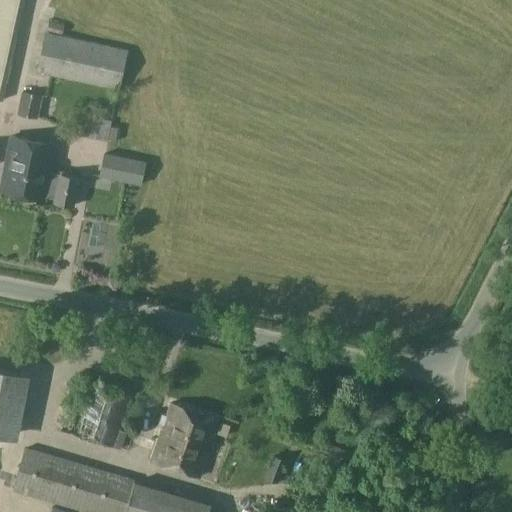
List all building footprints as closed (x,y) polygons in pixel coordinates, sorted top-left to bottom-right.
[(0,0),(0,100),(0,101),(23,0),(0,0)] [(36,73),(54,77),(119,91),(127,51),(44,34),(36,73)] [(40,94),(21,90),(16,113),(37,117),(40,94)] [(107,139),(110,120),(84,116),(80,134),(107,139)] [(50,174),(54,146),(11,137),(1,192),(45,201),(45,198),(50,174)] [(117,157),(104,154),(100,177),(140,185),(145,163),(117,157)] [(60,176),(50,174),(45,198),(54,200),(53,204),(73,208),(79,181),(59,177),(60,176)] [(0,437),(7,438),(18,374),(0,370),(0,437)] [(59,431),(120,449),(126,433),(120,430),(131,393),(76,380),(59,431)] [(162,427),(156,445),(150,462),(199,477),(219,420),(171,404),(166,416),(162,427)] [(25,448),(12,491),(81,511),(84,511),(85,511),(88,511),(124,511),(134,482),(134,481),(25,448)] [(335,510),(342,490),(297,474),(290,494),(335,510)]
